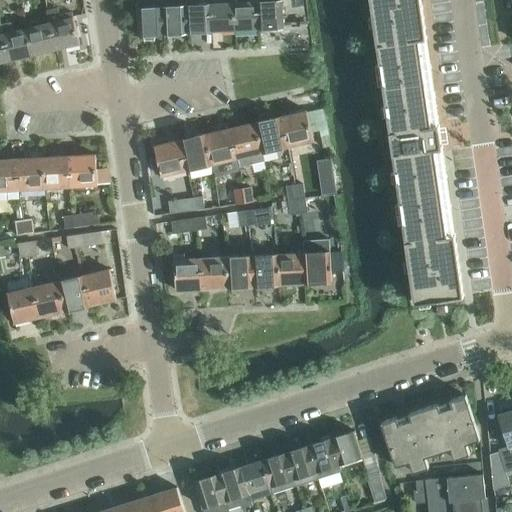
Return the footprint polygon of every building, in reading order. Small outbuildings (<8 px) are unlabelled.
[(137,0),(140,38),(141,38),(165,36),(162,0),(137,0)] [(189,35),(187,8),(187,1),(186,0),(162,0),(165,36),(189,35)] [(198,0),(199,7),(187,8),(189,35),(212,34),(211,7),(210,7),(210,0),(198,0)] [(421,0),(370,0),(415,302),(464,295),(459,262),(452,263),(439,177),(447,176),(435,94),(427,95),(415,9),(422,8),(421,0)] [(283,2),(258,4),(260,31),(284,29),(283,2)] [(234,5),(236,32),(260,31),(258,4),(234,5)] [(211,7),(212,34),(236,32),(234,5),(211,7)] [(81,45),(72,12),(60,15),(58,7),(47,10),(50,25),(56,51),(81,45)] [(28,31),(34,57),(56,51),(50,25),(28,31)] [(11,62),(34,57),(28,31),(5,36),(11,62)] [(0,65),(11,62),(5,36),(0,37),(0,65)] [(280,117),(288,147),(313,141),(306,111),(280,117)] [(263,153),(288,147),(280,117),(255,123),(263,153)] [(264,159),(263,153),(255,123),(230,129),(238,159),(240,167),(264,161),(264,159)] [(206,135),(213,165),(238,159),(230,129),(206,135)] [(332,145),(329,133),(321,135),(323,147),(332,145)] [(206,135),(181,141),(180,142),(187,172),(213,165),(206,135)] [(187,172),(180,142),(155,148),(162,177),(187,172)] [(70,158),(72,188),(98,187),(97,168),(96,156),(70,158)] [(45,159),(47,190),(72,188),(70,158),(45,159)] [(45,159),(19,160),(21,191),(47,190),(45,159)] [(0,192),(21,191),(19,160),(0,161),(0,192)] [(98,182),(110,182),(108,168),(97,168),(98,182)] [(295,184),(297,199),(305,198),(303,183),(295,184)] [(297,199),(295,184),(286,186),(288,201),(297,199)] [(243,188),(246,203),(254,201),(252,186),(243,188)] [(246,203),(243,188),(233,189),(236,204),(246,203)] [(192,198),(194,210),(205,208),(203,196),(192,198)] [(194,210),(192,198),(169,201),(171,213),(194,210)] [(297,199),(300,213),(307,212),(305,198),(297,199)] [(297,199),(288,201),(290,215),(300,213),(297,199)] [(247,210),(249,225),(257,224),(255,209),(247,210)] [(249,225),(247,210),(237,212),(240,226),(249,225)] [(76,214),(78,226),(100,223),(98,211),(76,214)] [(78,226),(76,214),(64,216),(66,228),(78,226)] [(195,218),(197,230),(207,228),(206,216),(195,218)] [(24,219),(26,234),(34,233),(32,218),(24,219)] [(197,230),(195,218),(171,221),(173,233),(197,230)] [(26,234),(24,219),(15,221),(17,235),(26,234)] [(79,234),(80,246),(103,243),(101,231),(79,234)] [(80,246),(79,234),(67,236),(69,248),(80,246)] [(330,237),(304,238),(305,253),(307,283),(333,282),(332,271),(341,270),(340,251),(331,251),(330,237)] [(27,241),(29,256),(38,255),(35,240),(27,241)] [(29,256),(27,241),(18,243),(20,257),(29,256)] [(279,255),(281,285),(307,283),(305,253),(279,255)] [(254,256),(255,286),(281,285),(279,255),(254,256)] [(255,286),(254,256),(228,258),(230,288),(255,286)] [(228,258),(202,259),(204,290),(230,288),(228,258)] [(204,290),(202,259),(175,261),(177,291),(204,290)] [(85,276),(92,306),(117,300),(110,270),(85,276)] [(60,283),(67,312),(92,306),(85,276),(60,283)] [(42,319),(67,313),(67,312),(60,283),(34,289),(42,319)] [(42,319),(34,289),(9,295),(16,325),(42,319)] [(438,313),(445,312),(445,305),(437,306),(438,313)] [(468,444),(482,440),(468,395),(452,400),(454,407),(442,411),(440,404),(410,414),(412,420),(400,424),(398,417),(382,422),(396,467),(411,462),(414,472),(430,467),(427,458),(452,450),(455,460),(472,455),(468,444)] [(511,407),(509,406),(502,408),(501,411),(502,414),(500,415),(510,446),(500,449),(501,451),(490,454),(494,489),(510,483),(506,473),(511,471),(511,407)] [(356,430),(332,438),(340,463),(364,456),(356,430)] [(342,471),(339,464),(340,463),(332,438),(310,445),(320,478),(342,471)] [(310,445),(287,452),(286,453),(296,486),(297,486),(320,478),(310,445)] [(263,460),(274,493),(296,486),(286,453),(263,460)] [(251,500),(252,500),(273,493),(274,493),(263,460),(241,467),(251,500)] [(218,474),(229,510),(241,506),(242,509),(253,506),(251,500),(241,467),(218,474)] [(203,511),(229,511),(229,510),(218,474),(195,482),(202,507),(203,511)] [(387,498),(380,475),(367,479),(375,502),(387,498)] [(415,503),(430,501),(431,511),(489,511),(485,475),(416,482),(417,489),(414,490),(415,503)] [(186,511),(179,487),(155,494),(154,495),(159,511),(186,511)] [(354,509),(349,494),(340,497),(345,511),(354,509)] [(131,502),(134,511),(159,511),(154,495),(131,502)] [(109,509),(109,511),(134,511),(131,502),(109,509)]
